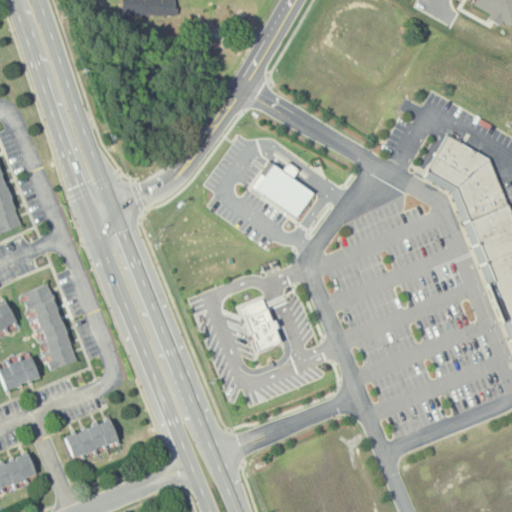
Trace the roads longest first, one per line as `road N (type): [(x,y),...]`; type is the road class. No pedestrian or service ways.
road 1 (residential): [(106,384),(108,361),(12,125),(0,113),(31,414),(106,384)]
road 2 (primary): [(237,511),(39,0)]
road 3 (primary): [(13,0),(91,221),(210,511)]
road 4 (residential): [(114,209),(174,176),(210,130)]
